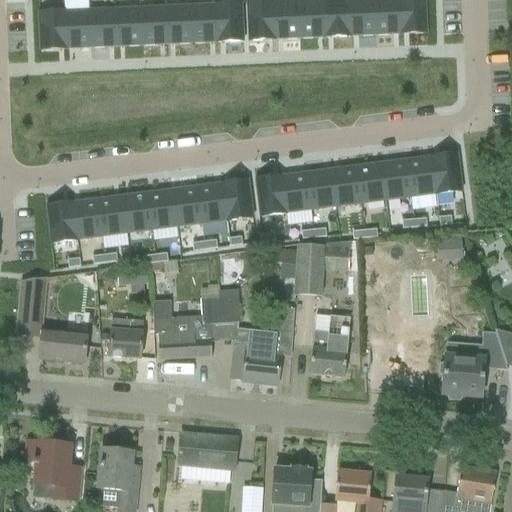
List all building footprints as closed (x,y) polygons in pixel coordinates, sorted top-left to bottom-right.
[(348,0),(322,1),(324,39),(350,38),(348,0)] [(373,0),(356,0),(348,0),(350,38),(375,37),(373,0)] [(398,0),(373,0),(375,37),(400,36),(398,0)] [(424,0),(398,0),(400,36),(426,35),(424,0)] [(322,1),(297,3),(299,40),(324,39),(322,1)] [(297,3),(272,4),(273,42),(299,40),(297,3)] [(272,4),(246,5),(248,43),(273,42),(272,4)] [(241,5),(216,6),(217,44),(243,43),(241,5)] [(215,6),(190,7),(191,45),(216,44),(215,6)] [(190,7),(164,8),(166,46),(191,45),(190,7)] [(164,8),(139,9),(141,47),(166,46),(164,8)] [(139,9),(114,10),(116,48),(141,47),(139,9)] [(114,10),(89,11),(90,49),(116,48),(114,10)] [(89,11),(64,12),(65,50),(90,49),(89,11)] [(63,13),(38,14),(39,52),(65,51),(63,13)] [(456,155),(431,159),(436,196),(461,193),(456,155)] [(431,159),(406,162),(411,199),(436,196),(431,159)] [(406,162),(381,165),(385,203),(411,199),(406,162)] [(381,165),(355,168),(360,206),(385,203),(381,165)] [(355,168),(330,172),(335,209),(360,206),(355,168)] [(330,172),(305,175),(310,212),(335,209),(330,172)] [(305,175),(280,178),(284,215),(310,212),(305,175)] [(280,178),(254,181),(259,219),(284,215),(280,178)] [(247,182),(222,185),(227,223),(252,219),(247,182)] [(222,185),(197,188),(202,226),(203,237),(228,234),(227,223),(222,185)] [(197,188),(172,192),(177,229),(202,226),(197,188)] [(172,192),(146,195),(151,232),(177,229),(172,192)] [(146,195),(121,198),(126,236),(151,232),(146,195)] [(121,198),(96,201),(101,239),(126,236),(121,198)] [(96,201),(71,204),(76,242),(101,239),(96,201)] [(71,204),(46,208),(50,245),(76,242),(71,204)] [(450,218),(438,219),(439,227),(451,226),(450,218)] [(425,220),(413,221),(414,229),(426,228),(425,220)] [(413,221),(401,222),(402,230),(414,229),(413,221)] [(325,230),(313,232),(314,240),(326,238),(325,230)] [(376,231),(364,232),(364,240),(376,239),(376,231)] [(313,232),(301,233),(302,241),(314,240),(313,232)] [(364,232),(352,233),(352,241),(364,240),(364,232)] [(273,234),(261,236),(263,244),(275,242),(273,234)] [(240,239),(228,240),(230,248),(242,247),(240,239)] [(432,260),(457,259),(456,240),(431,241),(432,260)] [(215,242),(203,244),(205,252),(217,250),(215,242)] [(356,272),(375,273),(376,242),(355,244),(356,272)] [(203,244),(192,245),(193,253),(205,252),(203,244)] [(295,281),(294,297),(320,298),(321,271),(348,272),(348,250),(350,250),(350,244),(322,245),(322,248),(297,247),(297,248),(297,250),(296,252),(296,258),(296,266),(295,281)] [(272,250),(271,265),(280,265),(296,266),(296,258),(296,252),(295,252),(272,250)] [(116,255),(104,257),(105,265),(117,263),(116,255)] [(166,255),(154,257),(155,265),(163,264),(167,263),(166,255)] [(104,257),(92,258),(93,266),(105,265),(104,257)] [(154,257),(142,258),(143,266),(150,265),(155,265),(154,257)] [(79,260),(67,262),(68,270),(80,268),(79,260)] [(155,265),(150,265),(151,274),(164,272),(163,264),(155,265)] [(146,271),(117,273),(118,287),(147,286),(146,271)] [(17,315),(43,317),(47,280),(20,283),(17,315)] [(219,301),(221,325),(240,324),(238,300),(219,301)] [(201,302),(200,302),(201,318),(201,326),(208,326),(209,326),(221,325),(219,301),(201,302)] [(170,303),(151,304),(153,337),(158,337),(158,338),(159,361),(211,359),(210,341),(194,341),(193,334),(177,334),(176,319),(175,319),(175,320),(171,321),(170,303)] [(309,376),(343,380),(346,359),(350,320),(335,318),(335,315),(331,315),(330,317),(330,319),(315,317),(309,376)] [(108,358),(140,360),(141,340),(143,324),(111,321),(108,358)] [(39,361),(83,365),(86,343),(86,335),(42,331),(39,361)] [(506,367),(511,368),(511,364),(511,335),(494,331),(506,367)] [(242,384),(276,387),(278,367),(279,356),(274,356),(276,337),(235,332),(230,382),(242,383),(242,384)] [(449,401),(459,402),(461,398),(481,400),(483,370),(507,372),(495,335),(484,335),(482,348),(466,347),(465,360),(445,358),(444,365),(440,367),(439,374),(443,377),(441,396),(447,397),(449,401)] [(178,456),(177,466),(182,466),(180,481),(230,485),(231,471),(233,471),(234,461),(236,441),(180,436),(178,456)] [(35,499),(78,502),(80,490),(82,470),(63,469),(63,461),(67,461),(68,448),(28,444),(26,462),(34,463),(33,467),(38,467),(35,499)] [(98,491),(97,508),(119,509),(118,511),(133,511),(136,489),(138,469),(130,469),(132,454),(101,451),(99,471),(98,491)] [(487,511),(496,474),(461,469),(455,494),(444,492),(442,511),(487,511)] [(319,511),(321,482),(309,481),(310,473),(305,473),(305,471),(290,470),(290,472),(274,471),(270,511),(319,511)] [(356,511),(380,511),(381,502),(367,501),(370,477),(337,473),(335,494),(334,502),(357,504),(356,511)] [(424,511),(425,507),(427,482),(395,479),(392,511),(424,511)]
